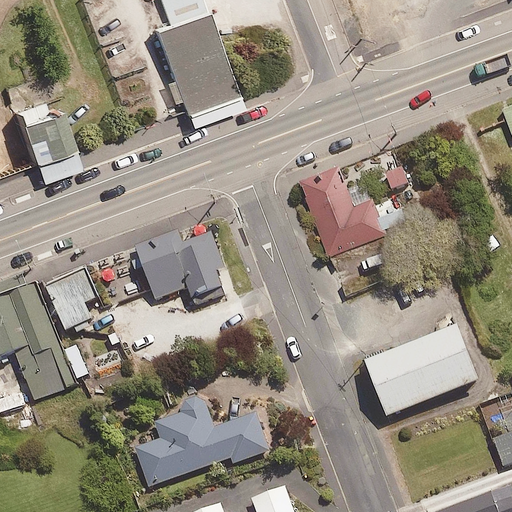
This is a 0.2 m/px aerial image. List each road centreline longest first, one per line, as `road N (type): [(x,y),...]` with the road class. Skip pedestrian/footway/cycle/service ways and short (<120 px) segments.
road 1 (residential): [(238,151),(375,511)]
road 2 (trunk): [(238,151),(0,241)]
road 3 (trunk): [(511,51),(349,110)]
